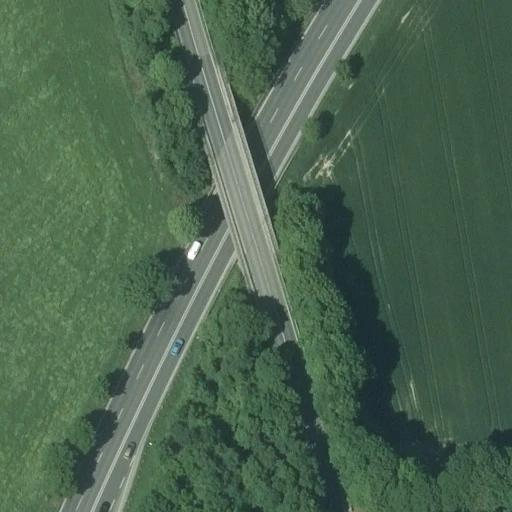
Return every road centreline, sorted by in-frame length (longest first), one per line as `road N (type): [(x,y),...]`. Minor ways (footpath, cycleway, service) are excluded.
road 1 (trunk): [(351,0),(176,308),(88,511)]
road 2 (unclassified): [(179,0),(330,511)]
